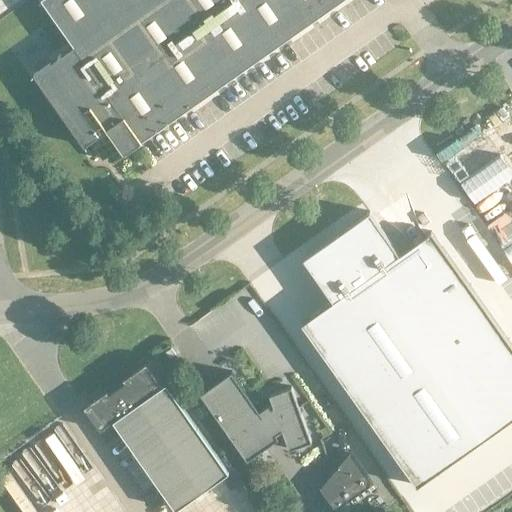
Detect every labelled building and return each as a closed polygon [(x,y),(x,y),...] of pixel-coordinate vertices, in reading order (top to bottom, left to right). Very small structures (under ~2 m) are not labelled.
[(124,151),(339,0),(43,0),(74,44),(34,72),(84,144),(85,144),(93,156),(99,152),(103,158),(108,154),(112,160),(124,151)] [(332,299),(300,322),(415,485),(511,416),(511,346),(430,230),(398,252),(369,210),(344,227),(326,240),(302,257),(332,299)] [(229,470),(166,381),(160,385),(144,362),(121,379),(123,381),(107,393),(105,390),(82,406),(98,429),(113,419),(176,508),(229,470)] [(259,409),(232,370),(200,392),(247,458),(279,436),(276,433),(282,429),(289,447),(290,447),(289,442),(308,435),(310,440),(311,439),(291,385),(269,393),(272,400),(259,409)] [(352,448),(321,485),(337,507),(375,480),(352,448)]
